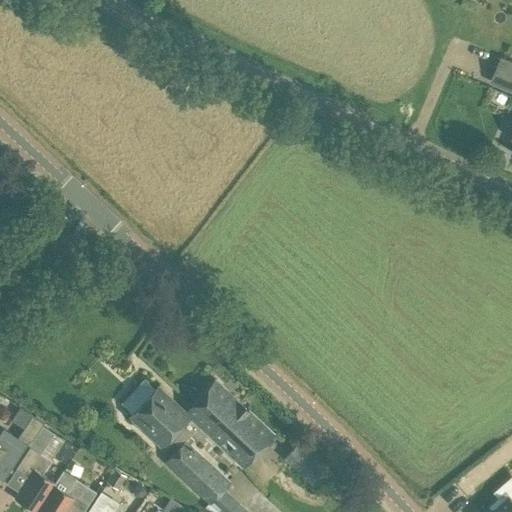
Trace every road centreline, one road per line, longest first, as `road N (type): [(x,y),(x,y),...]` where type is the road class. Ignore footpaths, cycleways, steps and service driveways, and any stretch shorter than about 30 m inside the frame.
road 1 (tertiary): [(511,195),(109,0)]
road 2 (unclassified): [(408,511),(86,202)]
